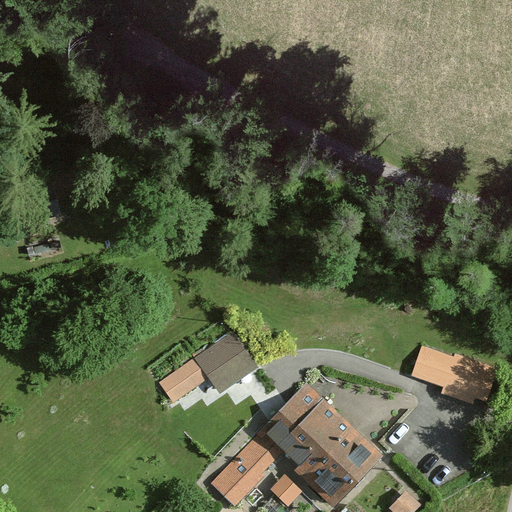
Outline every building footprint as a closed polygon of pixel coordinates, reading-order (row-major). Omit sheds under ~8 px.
[(48,174),(6,186),(16,224),(59,212),(48,174)] [(161,382),(174,400),(208,376),(220,392),(256,366),(233,332),(161,382)] [(422,346),(413,375),(487,399),(497,370),(422,346)] [(310,385),(215,481),(234,500),(285,448),(335,497),(379,452),(310,385)] [(300,490),(285,475),(272,488),(288,503),(300,490)] [(411,511),(420,503),(407,491),(391,507),(395,511),(411,511)] [(289,511),(274,497),(263,510),(265,511),(289,511)]
